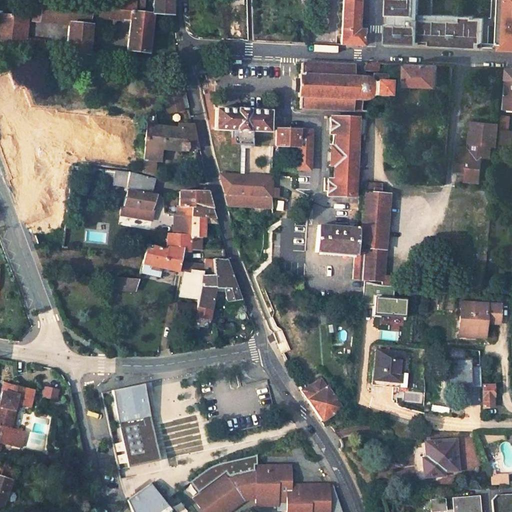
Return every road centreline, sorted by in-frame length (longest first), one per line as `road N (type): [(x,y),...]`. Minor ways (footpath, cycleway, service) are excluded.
road 1 (residential): [(187,46),(209,171),(262,343)]
road 2 (unknown): [(456,64),(442,194),(414,214),(381,177)]
road 3 (residential): [(66,361),(144,366),(262,343)]
road 4 (residential): [(360,511),(341,460),(289,398),(262,343)]
road 5 (residential): [(0,182),(66,361)]
road 6 (residential): [(375,53),(187,46)]
road 7 (residential): [(66,361),(108,511)]
road 8 (residential): [(511,60),(375,53)]
road 9 (unknown): [(511,426),(441,423),(380,402)]
